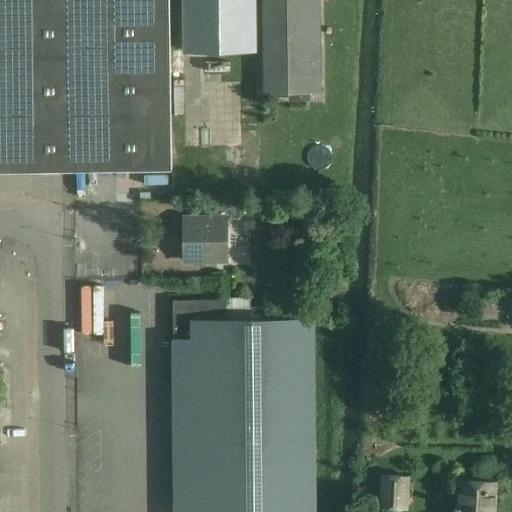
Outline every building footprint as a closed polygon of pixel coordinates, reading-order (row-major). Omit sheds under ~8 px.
[(0,0),(0,170),(74,170),(172,169),(169,0),(0,0)] [(182,0),(183,52),(206,52),(257,51),(256,0),(182,0)] [(262,0),(263,93),(266,93),(289,93),(289,101),(296,101),(310,101),(310,92),(322,92),(321,0),(262,0)] [(227,217),(241,217),(241,204),(215,204),(215,217),(185,217),(186,261),(227,261),(227,217)] [(192,339),(193,511),(316,511),(315,316),(265,317),(264,306),(251,307),(251,297),(227,297),(227,299),(173,300),(173,339),(192,339)] [(380,508),(407,509),(409,475),(381,474),(380,508)] [(493,511),(495,482),(461,481),(459,507),(456,507),(455,511),(459,511),(458,511),(493,511)]
